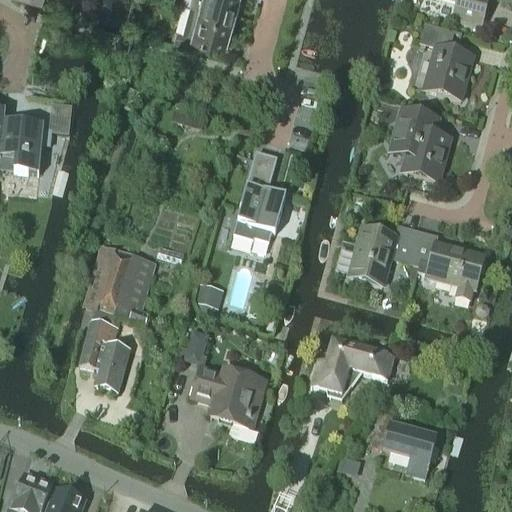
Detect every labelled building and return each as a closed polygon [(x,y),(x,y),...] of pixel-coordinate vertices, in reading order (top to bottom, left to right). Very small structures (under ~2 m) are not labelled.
[(198,0),(197,6),(189,3),(189,4),(232,16),(236,0),(198,0)] [(439,0),(458,5),(453,24),(481,31),(489,0),(439,0)] [(224,43),(232,16),(189,4),(182,31),(176,29),(173,41),(206,51),(210,39),(224,43)] [(97,26),(99,17),(87,13),(84,22),(97,26)] [(436,54),(424,97),(459,106),(471,62),(448,56),(453,37),(423,29),(418,49),(436,54)] [(439,187),(451,144),(451,143),(435,139),(439,123),(402,113),(392,151),(397,158),(407,161),(402,177),(439,187)] [(43,130),(4,127),(1,152),(0,163),(0,176),(38,180),(43,130)] [(255,159),(233,241),(253,246),(254,244),(268,248),(270,238),(275,239),(285,202),(267,197),(276,164),(255,159)] [(409,270),(418,237),(398,231),(395,242),(363,234),(350,283),(382,292),(390,265),(409,270)] [(474,296),(484,262),(436,249),(438,242),(418,237),(409,270),(428,275),(426,282),(457,291),(454,304),(469,307),(472,295),(474,296)] [(144,330),(147,318),(140,316),(155,268),(112,255),(101,289),(108,292),(106,299),(110,301),(104,316),(128,323),(127,325),(144,330)] [(93,374),(105,330),(100,328),(104,316),(110,301),(106,299),(108,292),(101,289),(90,326),(79,370),(93,374)] [(196,289),(191,308),(217,314),(222,296),(196,289)] [(477,320),(482,322),(487,320),(488,315),(486,310),(481,308),(476,311),(474,316),(477,320)] [(116,397),(129,355),(112,349),(116,333),(105,330),(93,374),(99,376),(95,390),(116,397)] [(206,349),(208,341),(195,337),(193,345),(206,349)] [(388,386),(394,363),(332,346),(326,368),(318,366),(311,392),(344,401),(360,378),(388,386)] [(224,374),(223,379),(200,372),(197,382),(191,404),(214,411),(210,423),(248,435),(254,416),(256,417),(260,404),(258,403),(263,386),(250,382),(252,377),(232,372),(231,376),(224,374)] [(433,468),(438,454),(434,453),(437,443),(391,430),(393,422),(379,418),(370,452),(410,464),(406,479),(425,484),(430,467),(433,468)] [(41,511),(49,493),(48,492),(50,488),(23,478),(9,511),(41,511)] [(55,495),(48,511),(81,511),(83,506),(79,505),(55,495)]
